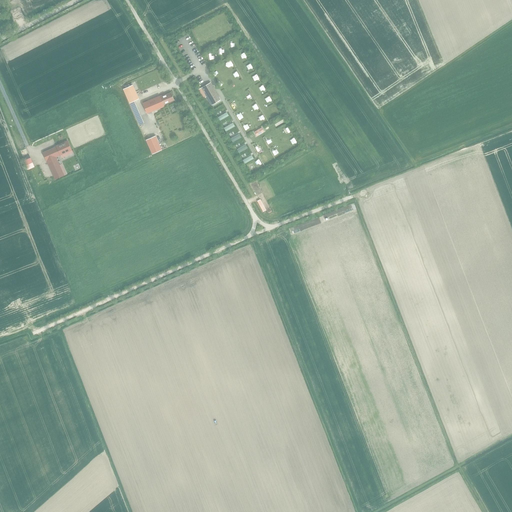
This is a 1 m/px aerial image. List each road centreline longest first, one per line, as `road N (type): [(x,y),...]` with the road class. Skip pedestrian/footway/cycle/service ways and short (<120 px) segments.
road 1 (unclassified): [(254,217),(127,0)]
road 2 (unclassified): [(35,332),(250,235)]
